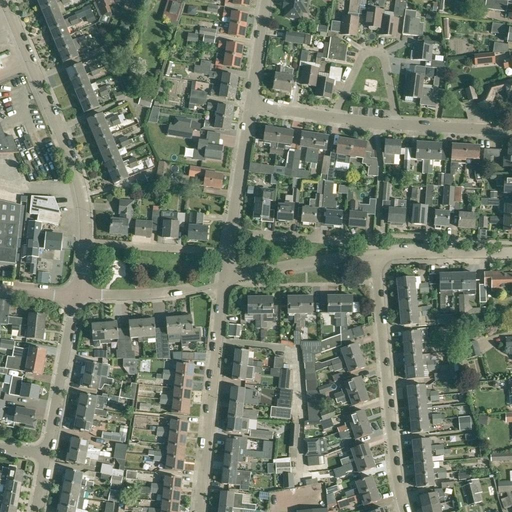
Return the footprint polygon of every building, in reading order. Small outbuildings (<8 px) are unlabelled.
[(37,0),(42,9),(64,0),(37,0)] [(69,0),(64,0),(42,9),(46,20),(61,14),(66,12),(63,6),(71,3),(69,0)] [(94,0),(96,3),(94,4),(99,17),(101,16),(102,16),(110,13),(107,7),(114,4),(111,0),(94,0)] [(186,1),(182,0),(176,0),(175,6),(171,4),(167,18),(180,22),(186,1)] [(308,0),(287,0),(287,1),(285,0),(283,9),(286,10),(284,17),(289,18),(290,19),(291,20),(293,20),(295,20),(296,19),(299,19),(300,12),(307,13),(308,0)] [(331,38),(338,39),(339,33),(341,33),(341,35),(357,37),(360,8),(360,7),(360,0),(351,0),(351,6),(350,6),(349,13),(348,13),(348,18),(343,17),(342,23),(332,22),(331,31),(328,31),(328,37),(331,38)] [(506,12),(507,11),(511,11),(511,4),(508,4),(508,2),(491,0),(486,0),(485,9),(506,12)] [(123,9),(137,14),(140,6),(126,1),(123,9)] [(407,4),(400,4),(398,15),(399,13),(406,14),(407,4)] [(217,14),(219,7),(208,5),(207,12),(217,14)] [(89,6),(82,9),(85,16),(92,13),(89,6)] [(382,17),(383,17),(383,11),(367,9),(365,27),(380,28),(382,17)] [(231,24),(246,27),(247,15),(224,12),(223,17),(231,18),(231,24)] [(61,14),(46,20),(51,31),(78,20),(76,15),(68,18),(69,19),(64,21),(61,14)] [(93,14),(85,17),(88,24),(96,21),(93,14)] [(380,28),(379,35),(395,37),(398,19),(383,17),(382,17),(380,28)] [(418,37),(420,19),(404,17),(402,35),(418,37)] [(78,20),(51,31),(55,42),(70,36),(67,29),(72,27),(80,24),(78,20)] [(246,27),(231,24),(230,30),(221,29),(220,35),(244,38),(246,27)] [(491,33),(496,33),(509,35),(508,42),(511,42),(511,28),(510,29),(502,28),(503,25),(492,24),(491,33)] [(204,36),(215,37),(216,37),(217,30),(200,28),(199,35),(204,36)] [(303,44),(305,35),(305,34),(287,31),(285,43),(303,45),(303,44)] [(105,46),(100,35),(96,36),(100,48),(105,46)] [(312,36),(305,35),(303,44),(311,45),(312,36)] [(72,41),(70,36),(55,42),(59,52),(87,41),(85,36),(78,39),(72,41)] [(215,37),(204,36),(203,42),(214,44),(215,37)] [(128,49),(123,37),(107,44),(112,55),(128,49)] [(338,39),(331,38),(330,44),(329,44),(325,43),(323,54),(317,53),(316,58),(317,58),(321,59),(327,59),(345,62),(347,46),(340,45),(341,39),(338,39)] [(87,41),(59,52),(64,63),(79,57),(76,51),(82,49),(82,48),(88,45),(87,41)] [(424,41),(424,45),(415,44),(413,60),(431,62),(433,47),(432,46),(433,42),(424,41)] [(226,55),(241,57),(243,46),(220,42),(219,48),(227,49),(226,55)] [(508,45),(494,42),(493,53),(509,52),(508,45)] [(306,63),(307,63),(308,52),(302,51),(300,62),(306,63)] [(495,63),(494,53),(474,56),(475,66),(495,63)] [(241,57),(226,55),(225,61),(217,60),(216,65),(239,69),(241,57)] [(511,57),(510,58),(510,59),(502,61),(504,69),(511,66),(511,57)] [(432,61),(432,68),(439,69),(444,70),(446,62),(432,61)] [(71,81),(86,75),(81,64),(67,70),(71,81)] [(210,68),(200,67),(195,66),(194,73),(209,76),(210,68)] [(290,92),(293,77),(283,75),(284,68),(278,67),(277,74),(276,74),(273,90),(290,92)] [(318,79),(319,69),(304,67),(301,84),(316,87),(317,79),(318,79)] [(222,86),(236,88),(238,76),(215,73),(214,78),(223,80),(222,86)] [(86,75),(71,81),(75,92),(90,86),(86,75)] [(422,88),(423,88),(424,78),(408,76),(406,93),(421,95),(422,88)] [(316,87),(315,96),(331,99),(333,81),(318,79),(317,79),(316,87)] [(190,97),(206,100),(207,94),(205,94),(205,92),(196,91),(198,82),(192,81),(191,90),(190,97)] [(509,98),(511,96),(511,81),(509,82),(508,81),(487,87),(478,104),(488,109),(496,93),(507,90),(509,98)] [(90,86),(75,92),(80,103),(95,97),(94,96),(100,94),(108,92),(107,91),(114,88),(112,84),(98,89),(98,90),(93,92),(90,86)] [(236,88),(222,86),(221,92),(212,91),(211,96),(234,100),(236,88)] [(477,99),(474,87),(465,90),(468,101),(477,99)] [(421,95),(420,105),(436,107),(438,89),(423,88),(422,88),(421,95)] [(117,102),(126,98),(123,91),(114,95),(117,102)] [(151,108),(153,99),(141,95),(138,105),(151,108)] [(99,108),(95,97),(80,103),(84,114),(99,108)] [(206,100),(190,97),(189,104),(203,106),(203,105),(206,105),(206,100)] [(216,117),(231,119),(233,107),(209,104),(208,104),(207,110),(217,111),(216,117)] [(35,111),(38,118),(45,116),(42,109),(35,111)] [(106,125),(124,118),(123,115),(118,116),(110,118),(111,119),(105,121),(102,115),(87,121),(92,131),(106,125)] [(231,119),(216,117),(216,123),(205,121),(204,127),(230,131),(231,119)] [(126,122),(124,118),(106,125),(92,131),(96,142),(111,136),(108,129),(126,122)] [(191,121),(181,119),(175,118),(174,126),(180,127),(190,128),(191,121)] [(0,153),(19,153),(12,136),(7,138),(0,122),(0,153)] [(168,134),(176,135),(192,137),(193,130),(193,129),(177,127),(169,126),(168,134)] [(276,155),(280,130),(274,129),(274,128),(273,127),(269,126),(268,127),(267,128),(266,128),(264,142),(271,143),(270,148),(270,154),(276,155)] [(280,130),(276,155),(283,156),(284,149),(285,150),(286,145),(292,145),(294,132),(293,132),(293,131),(292,130),(288,129),(287,130),(286,131),(280,130)] [(314,148),(316,135),(302,133),(300,146),(308,147),(306,163),(311,163),(313,152),(314,152),(314,150),(313,150),(313,148),(314,148)] [(27,151),(34,148),(29,135),(24,137),(26,141),(24,142),(27,151)] [(328,137),(316,135),(314,148),(313,148),(313,150),(314,150),(314,152),(313,152),(311,163),(317,164),(319,149),(326,150),(328,137)] [(111,136),(96,142),(100,153),(115,147),(111,136)] [(132,139),(128,141),(121,144),(123,148),(133,144),(132,139)] [(205,159),(221,161),(223,146),(207,144),(208,141),(199,139),(199,145),(196,145),(194,160),(202,161),(205,161),(205,159)] [(350,156),(353,140),(339,139),(337,155),(350,156)] [(353,140),(350,156),(363,158),(362,164),(366,164),(366,166),(367,167),(369,167),(368,176),(378,177),(378,172),(376,158),(370,157),(371,152),(365,152),(366,142),(353,140)] [(405,160),(404,160),(404,170),(409,170),(410,164),(410,160),(411,149),(405,149),(400,149),(400,142),(386,141),(385,149),(381,149),(384,164),(394,165),(394,154),(405,155),(405,160)] [(427,174),(429,144),(417,143),(416,159),(423,160),(423,174),(427,174)] [(442,144),(429,144),(427,174),(432,175),(433,160),(441,161),(442,144)] [(466,158),(467,146),(452,145),(451,158),(451,163),(450,170),(454,170),(458,170),(458,164),(465,164),(466,158)] [(480,147),(467,146),(466,158),(473,159),(474,165),(473,165),(475,174),(482,173),(483,162),(479,162),(479,159),(480,147)] [(115,147),(100,153),(105,163),(120,157),(115,147)] [(500,157),(500,150),(484,149),(483,161),(490,161),(490,157),(500,157)] [(291,177),(293,177),(297,178),(301,151),(295,150),(293,165),(291,177)] [(327,181),(330,157),(323,156),(321,175),(321,180),(327,181)] [(122,163),(120,157),(105,163),(109,174),(124,168),(124,167),(130,165),(137,162),(135,157),(128,160),(128,161),(122,163)] [(336,158),(330,157),(327,181),(333,182),(336,158)] [(158,162),(156,183),(164,184),(166,163),(158,162)] [(249,172),(259,174),(273,175),(274,167),(260,165),(251,163),(249,172)] [(291,177),(293,165),(286,164),(284,176),(291,177)] [(128,179),(124,168),(109,174),(113,185),(128,179)] [(209,170),(198,168),(197,178),(205,179),(204,187),(220,189),(223,176),(209,174),(209,170)] [(445,174),(444,187),(449,187),(452,187),(453,175),(445,174)] [(497,187),(505,187),(505,194),(511,194),(511,180),(503,180),(503,174),(491,174),(491,180),(498,180),(497,187)] [(138,186),(148,182),(145,176),(136,180),(138,186)] [(301,179),(297,178),(293,177),(292,190),(294,190),(293,196),(286,196),(285,206),(279,206),(278,220),(293,221),(294,203),(299,203),(300,190),(301,179)] [(323,212),(324,195),(325,181),(318,181),(317,201),(310,200),(309,209),(303,209),(302,223),(316,224),(316,216),(322,217),(323,212)] [(426,185),(425,207),(414,206),(413,224),(426,225),(427,207),(431,207),(433,186),(426,185)] [(453,188),(449,187),(443,187),(442,205),(453,206),(453,188)] [(463,188),(455,188),(454,203),(462,203),(463,193),(474,194),(474,190),(467,189),(463,188)] [(256,200),(254,218),(268,220),(270,201),(275,202),(276,190),(260,189),(259,195),(257,195),(256,200)] [(324,195),(323,212),(327,212),(325,225),(341,226),(342,213),(335,213),(336,196),(324,195)] [(32,197),(31,214),(39,215),(38,220),(58,226),(61,215),(59,214),(60,212),(54,198),(32,197)] [(369,206),(359,205),(359,203),(351,202),(350,227),(358,228),(366,228),(367,214),(374,215),(376,200),(369,199),(369,206)] [(505,218),(511,218),(511,204),(505,204),(505,206),(504,206),(503,199),(489,199),(488,206),(500,206),(499,211),(505,211),(505,218)] [(0,200),(0,261),(16,264),(16,263),(20,225),(21,205),(0,200)] [(404,224),(405,211),(406,201),(391,200),(390,209),(389,209),(388,222),(404,224)] [(131,229),(134,203),(120,202),(119,215),(123,215),(122,221),(111,221),(110,234),(127,236),(128,229),(131,229)] [(475,215),(475,207),(468,206),(468,214),(459,213),(458,227),(474,229),(475,215)] [(153,211),(152,217),(151,224),(136,223),(135,236),(151,237),(152,229),(158,230),(160,211),(159,211),(159,207),(153,207),(153,211)] [(431,219),(435,219),(435,226),(435,229),(441,230),(441,227),(449,227),(450,213),(432,212),(431,219)] [(161,218),(160,229),(164,229),(163,238),(177,239),(178,228),(184,228),(185,214),(178,213),(177,219),(161,218)] [(207,242),(207,228),(200,227),(201,214),(192,214),(191,224),(190,226),(189,240),(207,242)] [(511,218),(505,218),(490,217),(490,224),(505,224),(504,231),(511,231),(511,218)] [(30,234),(28,256),(38,257),(39,248),(46,248),(46,249),(60,250),(61,236),(47,235),(47,236),(40,235),(40,232),(41,224),(30,223),(28,234),(30,234)] [(464,274),(464,291),(476,290),(475,273),(464,274)] [(485,273),(485,286),(489,285),(489,288),(493,288),(493,291),(501,291),(501,289),(511,288),(511,274),(498,275),(498,273),(485,273)] [(453,291),(452,274),(440,274),(441,291),(453,291)] [(464,274),(452,274),(453,291),(464,291),(464,274)] [(419,289),(428,288),(428,284),(419,284),(414,285),(414,278),(397,279),(398,291),(415,289),(419,289)] [(416,301),(415,289),(398,291),(399,303),(416,301)] [(341,327),(340,296),(328,297),(328,313),(335,313),(335,318),(337,318),(337,327),(341,327)] [(340,296),(341,327),(345,327),(345,318),(346,318),(346,313),(353,313),(353,296),(340,296)] [(261,320),(260,297),(248,298),(248,315),(254,315),(254,320),(256,320),(256,328),(261,328),(261,320)] [(273,297),(260,297),(261,320),(261,328),(265,328),(265,320),(278,320),(277,307),(273,307),(273,297)] [(301,327),(300,297),(288,297),(288,314),(295,314),(295,324),(296,324),(297,327),(301,327)] [(300,297),(301,327),(306,327),(305,319),(307,319),(307,314),(313,314),(312,297),(300,297)] [(417,313),(416,301),(399,303),(400,314),(417,313)] [(9,313),(2,312),(1,324),(8,325),(8,324),(13,324),(13,325),(45,328),(46,316),(26,314),(26,319),(9,317),(9,313)] [(418,325),(417,313),(400,314),(401,326),(418,325)] [(179,318),(180,334),(181,348),(188,347),(187,334),(193,333),(191,315),(183,316),(183,318),(179,318)] [(437,325),(452,324),(451,315),(436,316),(437,325)] [(180,334),(179,318),(174,318),(174,316),(166,317),(168,335),(180,334)] [(156,339),(156,338),(155,337),(154,318),(146,319),(146,321),(142,321),(144,342),(148,342),(148,339),(156,339)] [(144,342),(142,321),(138,321),(137,319),(129,320),(131,339),(138,338),(139,343),(144,342)] [(109,324),(105,324),(106,344),(111,344),(110,340),(118,340),(117,321),(109,322),(109,324)] [(106,344),(105,324),(100,325),(100,323),(92,323),(93,342),(100,341),(100,345),(106,344)] [(240,325),(233,324),(232,335),(239,336),(240,325)] [(45,328),(13,325),(12,330),(20,331),(19,337),(43,340),(45,328)] [(449,340),(448,334),(449,333),(448,327),(438,328),(439,335),(444,334),(444,340),(449,340)] [(341,336),(342,336),(344,343),(354,339),(351,330),(341,333),(341,334),(341,336)] [(404,345),(421,343),(419,331),(403,333),(404,345)] [(341,334),(329,339),(332,349),(341,346),(341,336),(341,334)] [(14,358),(44,363),(46,351),(30,348),(30,350),(27,350),(25,351),(14,349),(15,342),(1,340),(1,341),(0,340),(0,346),(0,348),(13,350),(12,357),(15,358),(14,358)] [(126,360),(125,341),(118,342),(119,353),(116,353),(117,359),(117,361),(126,360)] [(126,360),(135,360),(134,351),(132,352),(131,341),(125,341),(126,360)] [(477,341),(464,345),(465,349),(467,356),(467,359),(481,356),(477,341)] [(421,343),(404,345),(405,357),(422,355),(421,343)] [(346,361),(361,356),(357,344),(341,350),(346,361)] [(236,350),(234,365),(247,366),(252,367),(262,368),(262,363),(253,362),(253,359),(248,359),(249,351),(236,350)] [(304,363),(305,363),(315,363),(315,355),(303,350),(304,363)] [(422,362),(422,355),(405,357),(406,368),(423,367),(427,366),(436,365),(439,365),(446,364),(446,360),(435,361),(426,362),(422,362)] [(361,356),(346,361),(329,367),(330,371),(334,370),(335,370),(342,367),(343,369),(348,367),(350,373),(366,367),(361,356)] [(44,363),(14,358),(13,366),(20,367),(19,371),(26,372),(26,373),(42,376),(44,363)] [(275,358),(274,369),(283,369),(283,358),(275,358)] [(117,361),(117,359),(112,359),(111,366),(138,367),(139,360),(135,360),(126,360),(117,361)] [(101,378),(102,371),(108,372),(109,365),(103,364),(102,366),(85,362),(83,375),(101,378)] [(193,378),(194,366),(178,364),(177,372),(163,370),(163,375),(193,378)] [(247,366),(234,365),(233,380),(246,381),(247,366)] [(423,367),(406,368),(407,380),(424,378),(423,367)] [(334,382),(344,379),(342,373),(332,377),(334,382)] [(4,384),(11,385),(9,395),(37,400),(39,394),(41,394),(41,390),(40,388),(40,387),(22,384),(23,378),(13,377),(6,375),(4,384)] [(101,378),(83,375),(80,386),(99,390),(100,384),(112,386),(113,380),(101,378)] [(193,378),(163,375),(162,380),(176,381),(175,389),(192,391),(193,378)] [(349,395),(365,389),(361,377),(345,383),(346,388),(341,390),(342,392),(334,395),(336,399),(344,396),(345,397),(347,396),(346,395),(349,394),(349,395)] [(319,388),(321,395),(331,391),(329,384),(319,388)] [(425,397),(439,396),(443,396),(443,393),(441,394),(439,394),(438,392),(430,392),(430,390),(424,391),(424,385),(407,387),(408,399),(425,397)] [(230,403),(243,404),(245,389),(232,388),(230,403)] [(192,391),(175,389),(174,396),(161,395),(160,400),(190,403),(192,391)] [(369,401),(365,389),(349,395),(349,394),(346,395),(347,396),(345,397),(344,396),(336,399),(336,400),(337,403),(341,402),(342,404),(351,401),(353,406),(369,401)] [(134,400),(135,393),(121,390),(119,397),(134,400)] [(79,395),(77,407),(95,410),(96,403),(106,405),(107,402),(118,404),(120,398),(101,394),(100,397),(95,396),(94,397),(79,395)] [(461,400),(462,395),(450,395),(450,400),(456,400),(456,407),(471,407),(472,400),(461,400)] [(426,409),(432,409),(431,404),(426,404),(425,399),(425,397),(408,399),(409,411),(426,409)] [(190,403),(160,400),(160,404),(173,406),(172,414),(189,415),(190,403)] [(278,400),(277,407),(290,409),(291,401),(280,400),(278,400)] [(150,412),(150,405),(140,403),(139,410),(150,412)] [(243,404),(230,403),(229,417),(249,419),(256,420),(257,412),(243,410),(243,404)] [(77,407),(74,418),(93,422),(94,415),(106,418),(107,412),(95,410),(77,407)] [(290,409),(277,407),(276,407),(275,418),(290,420),(291,409),(290,409)] [(36,421),(33,421),(35,412),(15,408),(15,409),(9,408),(7,416),(15,417),(14,423),(26,425),(25,427),(35,429),(36,421)] [(322,421),(331,418),(335,417),(332,409),(320,413),(320,414),(322,421)] [(426,409),(409,411),(410,422),(427,421),(426,409)] [(352,429),(368,423),(364,411),(348,416),(349,421),(345,423),(345,425),(337,428),(339,433),(347,430),(348,431),(350,430),(350,428),(351,428),(352,429)] [(249,419),(229,417),(227,432),(248,434),(250,434),(250,437),(273,439),(273,435),(248,432),(249,419)] [(471,430),(470,417),(459,418),(460,431),(471,430)] [(93,422),(74,418),(72,431),(90,434),(92,426),(100,428),(101,423),(93,422)] [(331,418),(322,421),(320,422),(320,420),(314,420),(314,425),(321,425),(323,430),(334,427),(331,418)] [(157,432),(187,435),(188,422),(171,421),(170,428),(165,428),(157,427),(157,432)] [(428,432),(427,421),(410,422),(412,434),(428,432)] [(347,430),(339,433),(341,437),(353,433),(356,440),(372,434),(368,423),(352,429),(351,428),(350,428),(350,430),(348,431),(347,430)] [(298,425),(290,425),(289,447),(297,447),(298,425)] [(120,426),(119,434),(112,433),(112,434),(103,432),(101,438),(125,443),(126,435),(127,427),(120,426)] [(187,435),(157,432),(156,436),(164,437),(169,438),(169,445),(185,447),(187,435)] [(68,450),(99,456),(100,451),(93,450),(93,447),(88,446),(89,442),(71,439),(68,450)] [(435,451),(444,450),(443,445),(434,446),(434,447),(430,447),(429,439),(412,441),(414,453),(430,451),(430,452),(433,452),(433,450),(435,450),(435,451)] [(226,440),(225,455),(238,456),(243,457),(265,460),(265,453),(244,451),(245,441),(226,440)] [(319,454),(318,440),(304,441),(305,455),(319,454)] [(275,452),(275,441),(267,441),(267,452),(275,452)] [(121,460),(125,460),(126,458),(127,445),(117,444),(115,459),(121,460)] [(355,462),(372,456),(367,444),(351,450),(353,456),(340,461),(342,465),(342,466),(351,464),(353,463),(353,462),(355,461),(355,462)] [(185,447),(169,445),(168,453),(163,452),(163,453),(149,451),(149,456),(154,456),(184,460),(185,447)] [(99,456),(68,450),(66,463),(84,466),(85,458),(91,459),(90,460),(98,462),(99,456)] [(430,451),(414,453),(415,465),(431,463),(430,452),(430,451)] [(331,460),(340,460),(339,452),(331,452),(331,460)] [(492,462),(511,460),(511,453),(492,455),(492,462)] [(238,456),(225,455),(223,469),(236,470),(237,462),(243,463),(243,457),(238,456)] [(184,460),(154,456),(154,461),(162,461),(162,462),(167,462),(166,470),(183,472),(184,460)] [(376,467),(372,456),(355,462),(355,461),(353,462),(353,463),(351,464),(342,466),(344,471),(357,467),(359,473),(376,467)] [(309,466),(311,466),(325,465),(324,457),(308,458),(309,464),(309,466)] [(273,464),(277,464),(277,474),(291,473),(291,464),(290,458),(273,460),(273,464)] [(125,460),(121,460),(119,471),(112,469),(113,466),(102,464),(100,473),(102,474),(111,475),(112,476),(123,478),(124,471),(123,471),(125,460)] [(432,475),(431,463),(415,465),(416,476),(432,475)] [(0,480),(6,481),(22,484),(24,472),(16,471),(16,467),(9,466),(9,469),(3,468),(2,472),(0,471),(0,480)] [(251,477),(251,472),(241,471),(236,470),(223,469),(222,484),(235,485),(240,486),(240,489),(249,490),(251,477)] [(139,471),(133,470),(132,478),(155,480),(155,473),(139,471)] [(80,486),(81,486),(83,474),(64,471),(62,483),(80,486)] [(459,481),(470,479),(469,473),(458,474),(459,481)] [(111,475),(102,474),(101,479),(111,481),(110,484),(111,484),(110,490),(120,492),(121,486),(123,478),(112,476),(111,475)] [(294,488),(293,474),(283,475),(284,489),(294,488)] [(434,486),(432,475),(416,476),(417,488),(434,486)] [(151,488),(180,491),(182,479),(165,477),(164,485),(159,484),(159,485),(151,484),(151,488)] [(360,494),(376,489),(372,477),(356,483),(358,489),(353,490),(354,492),(346,494),(348,498),(348,499),(355,496),(356,497),(358,496),(358,494),(360,494)] [(22,484),(0,480),(0,485),(5,486),(4,494),(20,497),(22,484)] [(473,480),(463,482),(453,483),(454,489),(462,487),(465,496),(467,496),(470,505),(481,502),(479,493),(477,494),(474,484),(473,484),(473,480)] [(511,491),(511,482),(498,484),(498,492),(511,491)] [(80,486),(62,483),(60,495),(78,498),(83,499),(85,492),(92,493),(93,489),(86,487),(86,486),(85,486),(81,486),(80,486)] [(327,495),(340,491),(338,485),(327,489),(327,495)] [(180,491),(151,488),(150,493),(158,493),(158,494),(163,494),(162,502),(179,504),(180,491)] [(348,499),(348,498),(338,502),(337,502),(340,509),(350,506),(349,504),(355,502),(357,503),(359,502),(360,500),(362,499),(364,506),(380,500),(380,499),(382,498),(380,494),(378,494),(376,489),(360,494),(358,494),(358,496),(356,497),(355,496),(348,499)] [(422,508),(439,504),(438,498),(444,496),(442,489),(434,490),(435,493),(419,497),(422,508)] [(104,496),(109,497),(108,501),(119,503),(121,493),(110,491),(110,492),(105,491),(104,496)] [(220,507),(254,511),(256,511),(256,505),(239,503),(240,494),(221,492),(220,507)] [(511,493),(506,493),(508,497),(501,500),(504,509),(511,506),(511,493)] [(4,494),(2,506),(17,509),(20,497),(4,494)] [(78,498),(60,495),(58,506),(76,510),(76,509),(78,503),(83,504),(84,499),(83,499),(78,498)] [(113,511),(114,504),(106,502),(104,511),(113,511)] [(178,511),(179,504),(162,502),(162,510),(157,509),(157,510),(148,509),(147,511),(178,511)]
